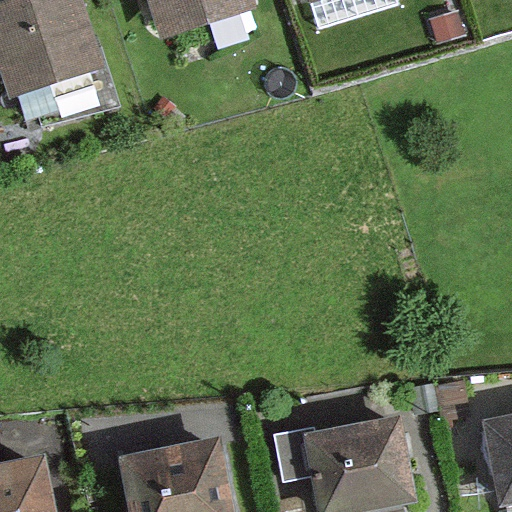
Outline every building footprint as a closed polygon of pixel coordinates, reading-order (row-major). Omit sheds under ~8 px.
[(115,109),(96,49),(85,53),(67,0),(43,0),(0,14),(0,56),(19,116),(33,112),(38,129),(115,109)] [(152,0),(161,27),(239,2),(238,0),(152,0)] [(506,502),(511,500),(511,424),(492,429),(506,502)] [(271,439),(279,483),(311,477),(312,481),(314,481),(319,511),(402,511),(400,500),(405,499),(395,450),(391,426),(310,441),(308,431),(271,439)] [(139,511),(229,511),(216,448),(164,459),(131,465),(139,511)] [(25,469),(0,474),(0,511),(47,511),(39,467),(25,469)]
